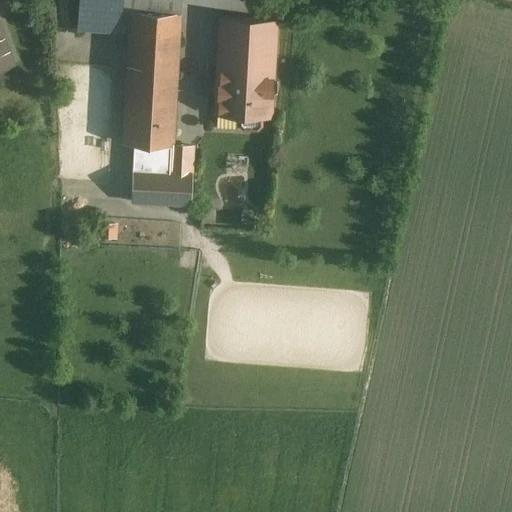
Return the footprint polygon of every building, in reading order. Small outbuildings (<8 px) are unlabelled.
[(6,0),(0,0),(0,69),(28,60),(6,0)] [(135,9),(190,11),(190,0),(87,0),(87,6),(135,9)] [(183,143),(190,11),(135,9),(129,140),(183,143)] [(282,16),(221,13),(216,114),(277,117),(282,16)] [(182,167),(201,168),(202,144),(183,143),(182,167)] [(199,203),(201,168),(182,167),(142,165),(141,200),(199,203)]
